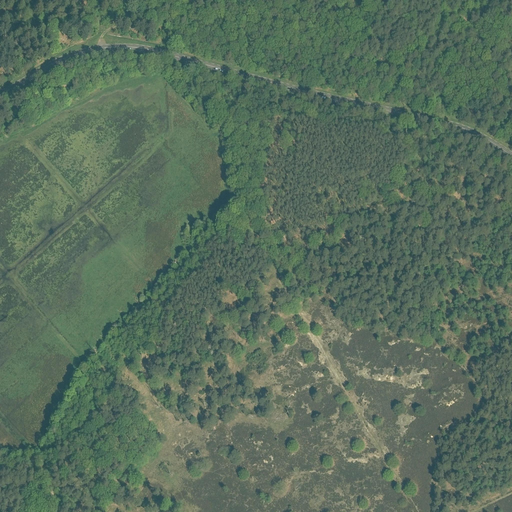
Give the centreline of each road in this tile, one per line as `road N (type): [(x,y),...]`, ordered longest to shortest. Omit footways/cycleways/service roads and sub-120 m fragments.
road 1 (primary): [(511,156),(451,125),(131,47),(72,55),(0,94)]
road 2 (track): [(182,68),(226,134),(239,206),(417,511)]
